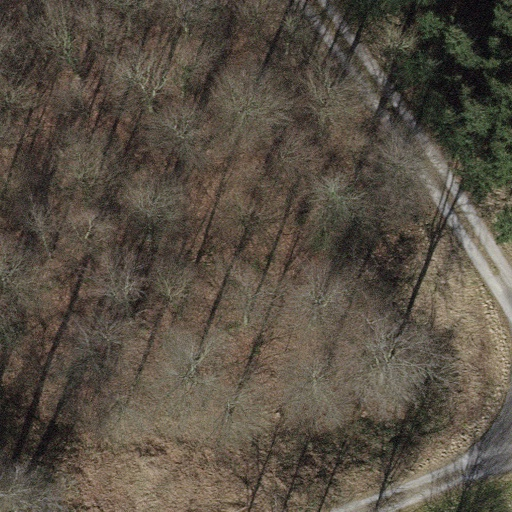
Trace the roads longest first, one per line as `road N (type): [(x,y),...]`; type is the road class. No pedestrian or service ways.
road 1 (track): [(311,0),(511,285)]
road 2 (track): [(357,511),(511,456)]
